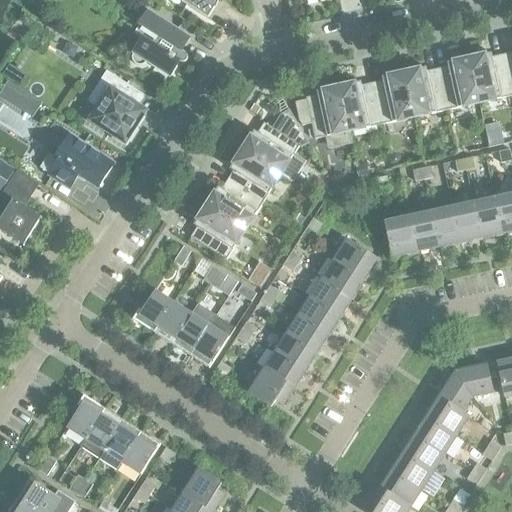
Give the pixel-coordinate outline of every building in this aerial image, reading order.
[(183,0),(183,1),(182,2),(207,19),(215,7),(217,4),(218,0),(217,0),(183,0)] [(146,63),(147,62),(170,77),(180,61),(177,59),(190,38),(148,11),(134,33),(142,38),(133,53),(132,54),(132,56),(132,57),(132,58),(132,60),(133,61),(133,62),(134,64),(135,64),(137,65),(138,66),(139,66),(141,66),(142,65),(144,65),(145,64),(146,63)] [(511,52),(503,55),(511,96),(511,52)] [(491,53),(469,58),(479,103),(511,96),(503,55),(492,57),(491,53)] [(437,69),(446,110),(479,103),(469,58),(447,63),(448,67),(437,69)] [(8,65),(2,75),(16,84),(18,85),(25,76),(8,65)] [(404,72),(414,118),(446,110),(437,69),(426,71),(426,67),(404,72)] [(136,124),(144,111),(137,107),(143,96),(107,72),(88,101),(100,108),(92,119),(110,131),(109,133),(126,145),(139,126),(136,124)] [(383,81),(372,83),(381,125),(414,118),(404,72),(382,77),(383,81)] [(8,82),(0,94),(9,100),(16,88),(8,82)] [(360,82),(339,87),(348,132),(349,132),(381,125),(372,83),(361,86),(360,82)] [(351,142),(349,132),(348,132),(339,87),(317,91),(318,95),(306,98),(306,100),(295,102),(299,121),(302,126),(311,123),(315,139),(327,136),(329,147),(351,142)] [(254,131),(242,150),(281,175),(291,182),(303,162),(293,156),(300,146),(264,123),(257,133),(254,131)] [(489,146),(501,143),(498,125),(485,128),(489,146)] [(98,187),(114,164),(70,136),(56,158),(49,154),(40,168),(50,174),(49,175),(70,188),(78,174),(98,187)] [(498,152),(501,164),(511,161),(511,159),(510,149),(498,152)] [(233,171),(227,180),(263,203),(281,175),(242,150),(230,168),(233,171)] [(392,155),(389,160),(391,164),(395,167),(399,166),(402,161),(401,156),(397,154),(392,155)] [(473,157),(464,159),(466,171),(475,169),(473,157)] [(466,171),(464,159),(455,161),(457,173),(466,171)] [(0,160),(0,189),(1,191),(15,170),(0,160)] [(366,165),(358,167),(360,178),(368,176),(366,165)] [(430,167),(421,169),(424,180),(433,178),(430,167)] [(424,180),(421,169),(413,171),(415,182),(424,180)] [(387,176),(375,179),(378,190),(389,188),(387,176)] [(218,187),(206,206),(245,231),(263,203),(227,180),(221,189),(218,187)] [(0,230),(24,246),(41,218),(24,207),(30,196),(10,183),(0,199),(0,230)] [(511,194),(494,198),(502,234),(511,231),(511,194)] [(473,203),(481,238),(502,234),(494,198),(473,203)] [(452,208),(460,243),(481,238),(473,203),(452,208)] [(245,231),(206,206),(194,225),(197,227),(191,237),(226,260),(245,231)] [(431,212),(439,248),(460,243),(452,208),(431,212)] [(324,209),(317,219),(326,225),(333,215),(324,209)] [(410,217),(418,252),(439,248),(431,212),(410,217)] [(300,227),(305,219),(297,213),(292,222),(300,227)] [(418,252),(410,217),(385,222),(393,258),(418,252)] [(323,225),(313,218),(307,228),(317,235),(323,225)] [(270,247),(278,252),(283,243),(275,238),(270,247)] [(333,261),(364,280),(377,259),(347,240),(333,261)] [(191,252),(188,250),(184,247),(183,247),(175,260),(183,265),(191,252)] [(288,258),(298,264),(303,256),(293,250),(288,258)] [(293,272),(298,264),(288,258),(283,265),(293,272)] [(321,279),(352,298),(364,280),(333,261),(321,279)] [(212,283),(220,271),(213,266),(204,279),(212,283)] [(227,275),(220,271),(212,283),(219,288),(227,275)] [(310,297),(340,317),(352,298),(321,279),(310,297)] [(257,294),(244,286),(239,294),(252,302),(257,294)] [(270,286),(265,294),(275,300),(280,292),(270,286)] [(154,333),(174,303),(155,291),(142,311),(140,309),(133,320),(154,333)] [(275,300),(265,294),(260,302),(270,308),(275,300)] [(298,315),(329,335),(340,317),(310,297),(298,315)] [(154,333),(172,345),(192,315),(174,303),(154,333)] [(210,326),(211,327),(217,316),(199,305),(192,315),(172,345),(191,356),(210,326)] [(286,333),(317,353),(329,335),(298,315),(286,333)] [(241,330),(251,337),(256,329),(246,322),(241,330)] [(229,338),(211,327),(210,326),(191,356),(209,369),(229,338)] [(246,345),(251,337),(241,330),(236,338),(246,345)] [(275,352),(305,371),(317,353),(286,333),(275,352)] [(263,370),(294,389),(305,371),(275,352),(263,370)] [(511,396),(511,359),(497,362),(505,398),(511,396)] [(231,368),(221,362),(215,372),(225,378),(231,368)] [(487,365),(455,372),(473,397),(493,393),(487,365)] [(294,389),(263,370),(248,393),(271,408),(275,400),(283,405),(294,389)] [(438,398),(463,413),(473,397),(455,372),(438,398)] [(67,427),(85,439),(86,440),(105,409),(84,396),(77,406),(80,408),(67,427)] [(457,435),(469,417),(463,413),(438,398),(426,416),(457,435)] [(86,440),(85,439),(80,448),(99,460),(124,421),(105,409),(86,440)] [(415,434),(445,454),(457,435),(426,416),(415,434)] [(118,471),(123,463),(122,463),(142,433),(124,421),(99,460),(118,471)] [(505,446),(511,444),(511,432),(503,434),(505,446)] [(161,445),(142,433),(122,463),(123,463),(141,475),(161,445)] [(403,452),(434,472),(445,454),(415,434),(403,452)] [(491,441),(487,448),(497,454),(502,447),(491,441)] [(170,464),(176,454),(166,448),(159,458),(170,464)] [(497,454),(487,448),(482,455),(492,462),(497,454)] [(392,470),(422,490),(434,472),(403,452),(392,470)] [(55,463),(48,458),(47,458),(39,471),(47,476),(55,463)] [(472,471),(482,478),(487,470),(477,463),(472,471)] [(199,469),(184,492),(214,511),(224,496),(217,491),(221,483),(199,469)] [(380,489),(410,508),(422,490),(392,470),(380,489)] [(477,486),(482,478),(472,471),(467,479),(477,486)] [(76,495),(84,482),(77,477),(69,490),(76,495)] [(30,479),(18,498),(40,511),(52,511),(61,499),(30,479)] [(92,487),(84,482),(76,495),(84,499),(92,487)] [(139,490),(149,496),(154,488),(144,482),(139,490)] [(407,511),(410,508),(380,489),(369,505),(377,510),(375,511),(407,511)] [(144,504),(149,496),(139,490),(134,498),(144,504)] [(172,510),(175,511),(213,511),(214,511),(184,492),(172,510)] [(9,511),(40,511),(18,498),(9,511)] [(448,508),(455,511),(459,511),(464,506),(453,500),(448,508)] [(100,510),(103,511),(116,511),(118,510),(105,502),(100,510)]
